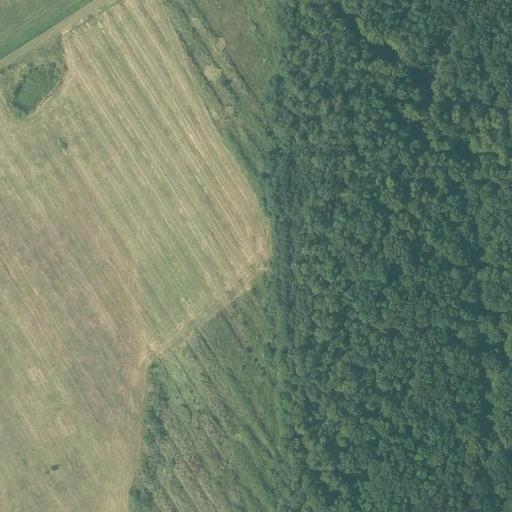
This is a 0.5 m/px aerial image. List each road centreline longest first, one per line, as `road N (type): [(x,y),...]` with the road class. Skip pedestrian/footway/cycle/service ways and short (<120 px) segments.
road 1 (track): [(501,511),(487,452),(479,214),(483,156),(511,120)]
road 2 (track): [(336,0),(362,35),(417,68),(426,137),(483,156)]
road 3 (track): [(0,65),(104,0)]
